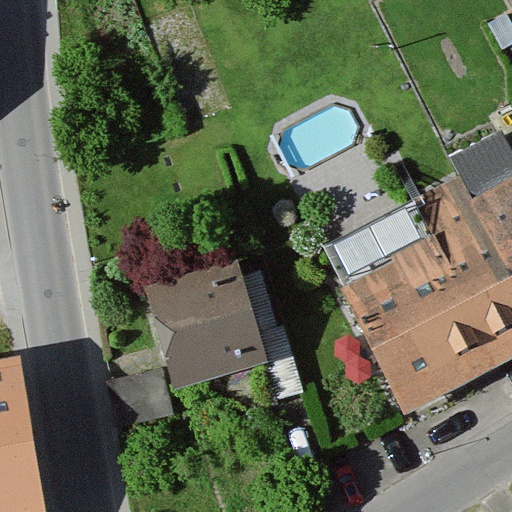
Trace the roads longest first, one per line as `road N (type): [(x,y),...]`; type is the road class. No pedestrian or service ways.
road 1 (tertiary): [(94,511),(16,0)]
road 2 (residential): [(511,442),(408,511)]
